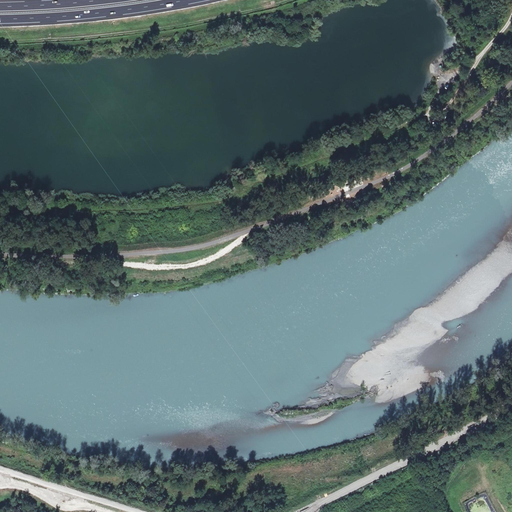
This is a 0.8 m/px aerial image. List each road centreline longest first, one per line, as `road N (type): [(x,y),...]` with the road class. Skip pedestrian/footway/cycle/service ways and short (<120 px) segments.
road 1 (track): [(300,511),(511,402)]
road 2 (motorway): [(0,20),(190,0)]
road 3 (track): [(0,469),(136,511)]
